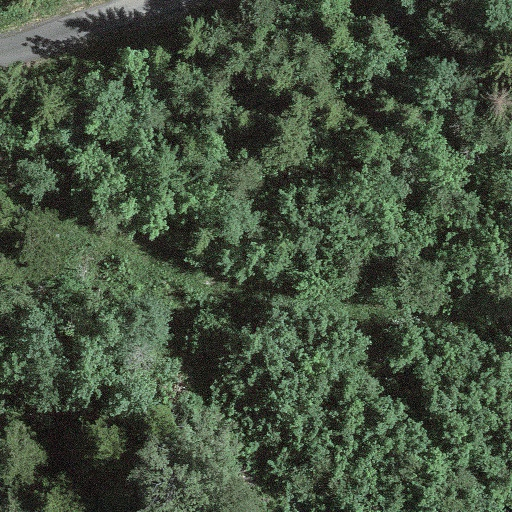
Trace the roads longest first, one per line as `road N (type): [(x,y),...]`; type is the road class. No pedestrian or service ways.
road 1 (track): [(0,183),(170,260),(300,303),(392,320),(511,322)]
road 2 (unclassified): [(150,0),(0,53)]
